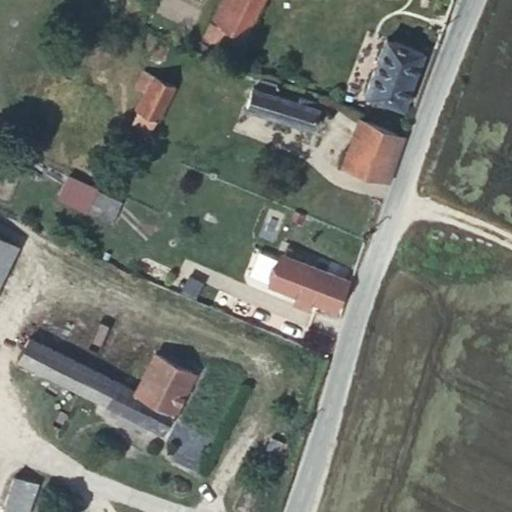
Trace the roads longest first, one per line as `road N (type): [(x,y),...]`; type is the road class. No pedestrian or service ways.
road 1 (secondary): [(301,511),(415,155),(474,0)]
road 2 (track): [(511,252),(401,197)]
